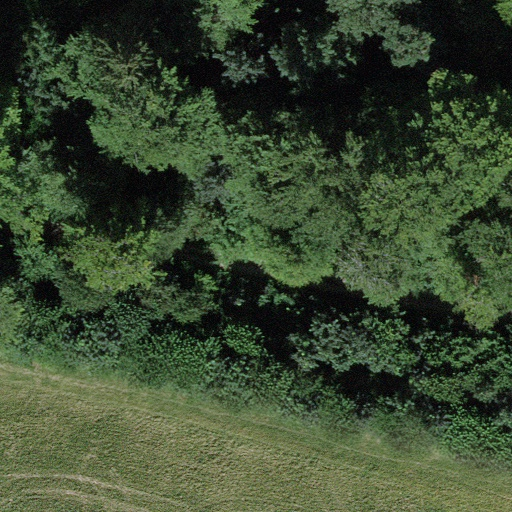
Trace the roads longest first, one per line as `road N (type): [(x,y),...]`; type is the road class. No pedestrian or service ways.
road 1 (track): [(511,301),(0,228)]
road 2 (track): [(345,0),(511,105)]
